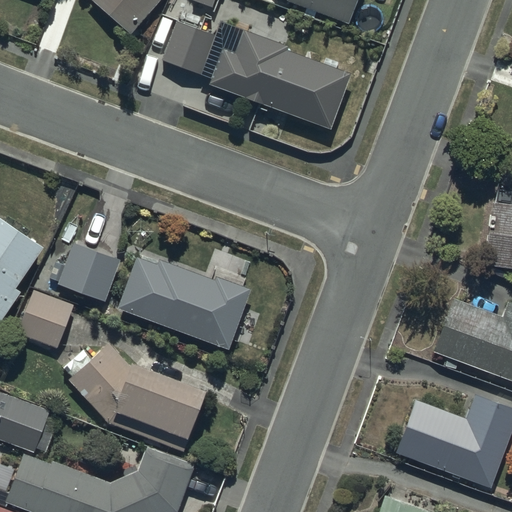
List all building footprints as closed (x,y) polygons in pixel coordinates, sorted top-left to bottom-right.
[(85,0),(132,36),(159,0),(85,0)] [(357,0),(286,0),(288,2),(347,25),(357,0)] [(215,37),(175,23),(162,61),(202,75),(215,37)] [(352,78),(287,53),(288,50),(245,34),(236,56),(223,51),(210,86),(331,132),(352,78)] [(511,206),(492,203),(483,267),(511,270),(511,206)] [(41,249),(0,221),(0,323),(2,325),(21,295),(14,290),(41,249)] [(119,263),(72,247),(59,284),(106,300),(119,263)] [(135,260),(117,309),(228,350),(250,292),(217,280),(215,284),(159,264),(158,268),(135,260)] [(73,307),(33,292),(17,334),(57,349),(73,307)] [(452,301),(433,352),(511,382),(511,303),(508,302),(501,320),(452,301)] [(206,396),(131,367),(111,347),(92,365),(80,352),(62,370),(71,379),(68,383),(108,425),(183,455),(206,396)] [(49,412),(0,393),(0,438),(34,452),(49,412)] [(465,421),(416,403),(396,454),(492,491),(511,437),(511,409),(475,395),(465,421)] [(140,471),(108,485),(53,462),(51,467),(25,456),(6,501),(32,511),(178,511),(194,471),(146,453),(140,471)] [(424,511),(385,497),(379,511),(424,511)]
